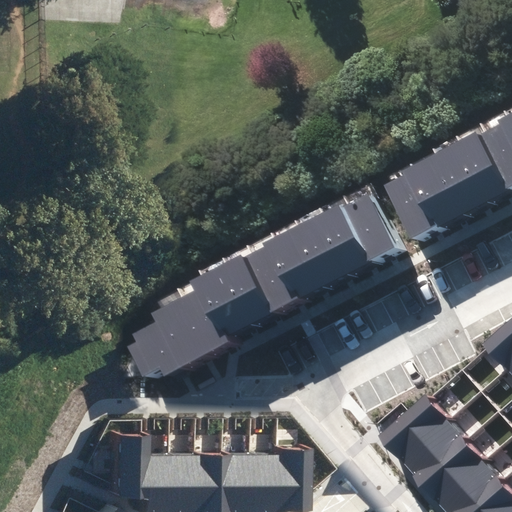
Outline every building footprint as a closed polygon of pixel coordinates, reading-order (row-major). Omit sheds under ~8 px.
[(511,183),(511,127),(508,120),(484,132),(511,183)] [(493,205),(511,194),(511,183),(484,132),(461,145),(493,205)] [(470,217),(493,205),(461,145),(438,157),(470,217)] [(447,229),(470,217),(438,157),(415,170),(447,229)] [(423,242),(447,229),(415,170),(391,182),(423,242)] [(378,265),(404,252),(374,194),(348,208),(378,265)] [(378,265),(348,208),(323,221),(353,278),(378,265)] [(331,289),(353,278),(323,221),(301,232),(331,289)] [(307,302),(331,289),(301,232),(277,245),(307,302)] [(254,257),(284,314),(307,302),(277,245),(254,257)] [(284,314),(254,257),(229,269),(259,327),(284,314)] [(235,339),(259,327),(229,269),(205,282),(208,287),(235,339)] [(210,352),(235,339),(208,287),(183,300),(210,352)] [(182,367),(210,352),(183,300),(155,315),(158,320),(179,361),(182,367)] [(511,364),(511,318),(483,345),(486,350),(506,369),(511,364)] [(154,375),(179,361),(158,320),(132,334),(154,375)] [(403,458),(451,418),(432,396),(429,393),(381,433),(403,458)] [(403,458),(420,478),(468,438),(451,418),(403,458)] [(114,496),(140,496),(140,451),(140,433),(114,433),(114,496)] [(438,500),(486,459),(468,438),(420,478),(438,500)] [(306,509),(306,443),(275,443),(275,451),(275,509),(306,509)] [(168,509),(168,451),(140,451),(140,496),(140,509),(145,509),(168,509)] [(168,451),(168,509),(195,509),(195,451),(168,451)] [(222,451),(195,451),(195,509),(222,509),(222,451)] [(222,451),(222,509),(249,509),(249,451),(222,451)] [(268,451),(249,451),(249,509),(275,509),(275,451),(268,451)] [(438,500),(448,511),(464,511),(503,479),(486,459),(438,500)] [(507,511),(511,508),(511,489),(503,479),(464,511),(507,511)] [(121,511),(111,500),(97,511),(121,511)]
